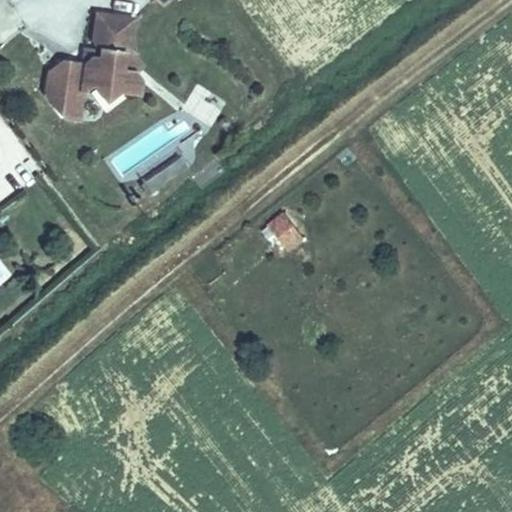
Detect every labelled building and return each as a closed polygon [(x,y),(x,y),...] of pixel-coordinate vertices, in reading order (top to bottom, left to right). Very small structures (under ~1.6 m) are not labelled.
[(133,22),(96,16),(92,43),(98,52),(99,53),(98,61),(91,60),(84,67),(79,66),(62,64),(48,74),(44,96),(63,121),(79,110),(81,95),(92,86),(96,90),(95,91),(105,104),(118,95),(138,97),(140,84),(133,75),(121,73),(123,56),(129,52),(133,22)] [(98,52),(81,49),(79,66),(84,67),(91,60),(98,61),(99,53),(98,52)] [(129,52),(123,56),(121,73),(133,75),(140,70),(129,52)] [(194,83),(182,110),(213,125),(225,98),(194,83)] [(79,110),(63,121),(77,123),(79,110)] [(199,188),(224,171),(215,158),(190,175),(199,188)] [(141,186),(151,200),(188,173),(178,160),(141,186)] [(281,209),(262,226),(287,253),(306,236),(281,209)]
